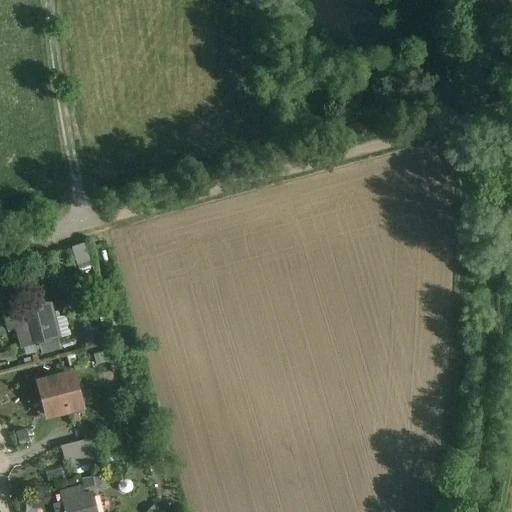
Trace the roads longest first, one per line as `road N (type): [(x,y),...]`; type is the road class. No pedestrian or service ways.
road 1 (track): [(511,109),(80,220)]
road 2 (track): [(80,220),(44,0)]
